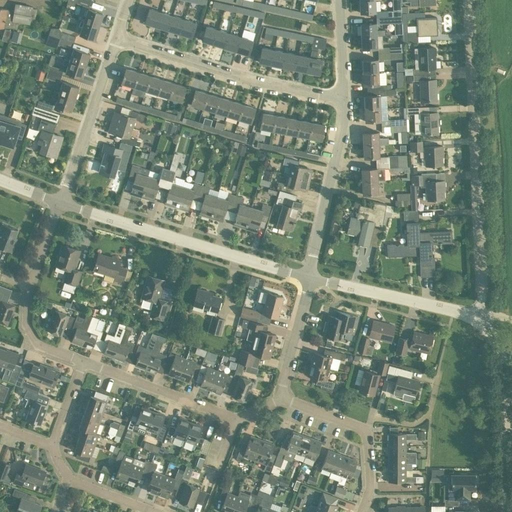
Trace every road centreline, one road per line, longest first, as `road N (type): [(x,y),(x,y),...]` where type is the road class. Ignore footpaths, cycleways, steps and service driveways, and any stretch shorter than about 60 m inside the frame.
road 1 (tertiary): [(482,318),(469,0)]
road 2 (residential): [(309,277),(61,202)]
road 3 (residential): [(343,97),(251,81),(117,37)]
road 4 (residential): [(61,202),(28,288),(26,324),(37,344),(85,363)]
road 5 (tertiary): [(504,511),(500,355),(482,318)]
road 6 (residential): [(309,277),(343,97)]
road 7 (residential): [(482,318),(309,277)]
road 8 (residential): [(61,202),(117,37)]
road 9 (residential): [(278,398),(363,431),(370,488),(361,511)]
road 10 (residential): [(85,363),(235,418)]
road 11 (residential): [(278,398),(309,277)]
